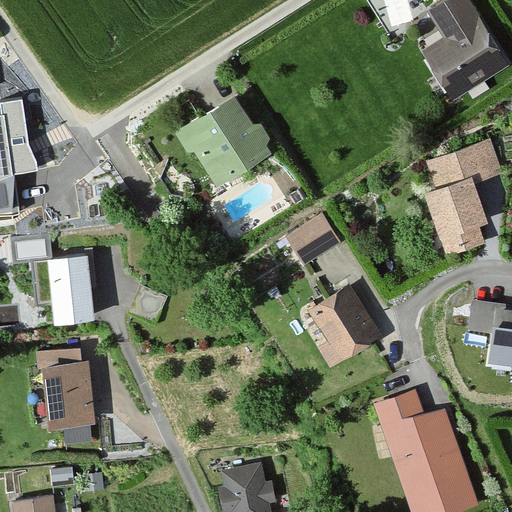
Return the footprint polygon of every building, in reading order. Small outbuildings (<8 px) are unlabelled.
[(511,61),(476,0),(442,0),(431,6),(449,39),(429,51),(455,95),(511,62),(511,61)] [(0,218),(20,216),(14,171),(37,165),(25,93),(0,95),(0,218)] [(234,99),(179,133),(189,152),(195,151),(218,187),(266,156),(262,146),(268,138),(261,128),(252,127),(234,99)] [(489,136),(427,158),(436,183),(423,187),(447,252),(485,238),(479,220),(487,217),(474,180),(502,170),(489,136)] [(322,212),(288,233),(305,260),(339,240),(322,212)] [(12,231),(13,252),(50,250),(49,229),(12,231)] [(90,249),(48,254),(56,318),(98,313),(90,249)] [(33,311),(47,311),(48,252),(34,252),(33,311)] [(348,280),(309,304),(329,337),(319,343),(330,361),(379,330),(348,280)] [(141,283),(129,310),(155,321),(167,295),(141,283)] [(511,303),(474,298),(470,326),(492,329),(489,356),(511,359),(511,303)] [(37,360),(42,359),(48,422),(64,420),(66,439),(89,437),(88,417),(94,417),(88,356),(81,357),(80,344),(35,348),(37,360)] [(417,386),(378,399),(416,511),(447,511),(477,502),(445,406),(426,412),(417,386)] [(260,459),(222,466),(225,483),(220,484),(225,511),(230,510),(230,511),(269,511),(267,500),(275,498),(271,478),(264,479),(260,459)] [(71,465),(52,467),(53,478),(72,476),(71,465)] [(103,471),(83,473),(85,487),(104,485),(103,471)] [(55,511),(53,492),(13,497),(15,511),(55,511)] [(289,492),(275,494),(278,509),(291,506),(289,492)]
